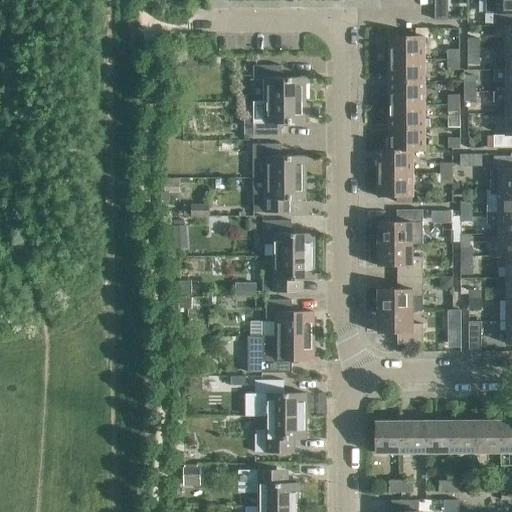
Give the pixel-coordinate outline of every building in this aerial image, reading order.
[(511,26),(511,0),(486,0),(486,15),(493,15),(493,27),(505,26),(511,26)] [(390,60),(424,59),(424,36),(390,36),(390,60)] [(467,39),(467,47),(480,47),(480,39),(467,39)] [(480,57),(480,47),(467,47),(467,57),(480,57)] [(511,69),(511,47),(505,48),(495,48),(495,57),(505,57),(505,69),(511,69)] [(448,50),(448,60),(459,60),(459,50),(448,50)] [(390,82),(424,82),(424,59),(390,60),(390,82)] [(460,70),(459,60),(448,60),(448,70),(460,70)] [(264,103),(305,103),(305,79),(281,79),(281,66),(253,66),(253,79),(264,79),(264,103)] [(511,69),(505,69),(505,70),(493,70),(493,81),(505,81),(505,92),(511,91),(511,69)] [(424,82),(390,82),(390,105),(424,105),(424,82)] [(464,92),(475,92),(475,83),(464,83),(464,92)] [(506,114),(511,113),(511,91),(505,92),(493,92),(493,103),(505,103),(506,114)] [(475,101),(475,92),(464,92),(464,101),(475,101)] [(448,106),(460,106),(460,95),(448,96),(448,106)] [(305,103),(264,103),(264,115),(253,115),(253,136),(281,136),(281,125),(305,125),(305,103)] [(424,105),(390,105),(390,128),(424,128),(424,105)] [(460,116),(460,106),(448,106),(448,116),(460,116)] [(511,113),(506,114),(506,136),(493,136),(494,148),(511,147),(511,113)] [(424,128),(390,128),(390,150),(390,151),(413,151),(413,152),(424,152),(424,128)] [(449,149),(460,148),(460,138),(449,138),(449,149)] [(263,179),(305,179),(305,157),(280,158),(280,144),(253,145),(253,157),(263,157),(263,179)] [(413,173),(413,152),(413,151),(390,151),(390,150),(377,150),(377,173),(413,173)] [(490,191),(511,191),(511,154),(511,156),(493,157),(493,168),(490,168),(490,191)] [(441,163),(441,173),(452,173),(452,163),(441,163)] [(413,173),(377,173),(378,197),(413,197),(413,173)] [(452,183),(452,173),(441,173),(440,183),(452,183)] [(305,179),(263,179),(263,192),(253,192),(253,213),(281,213),(281,201),(306,201),(305,179)] [(511,191),(490,191),(486,191),(486,213),(497,213),(511,212),(511,191)] [(460,213),(472,213),(472,203),(460,203),(460,213)] [(207,217),(207,205),(189,205),(190,217),(207,217)] [(378,244),(412,244),(412,232),(423,232),(422,210),(396,210),(396,222),(378,222),(378,244)] [(511,212),(497,213),(497,235),(511,234),(511,212)] [(472,222),(472,213),(460,213),(460,222),(472,222)] [(274,256),(313,256),(313,234),(291,234),(291,221),(262,221),(263,242),(274,242),(274,256)] [(511,234),(497,235),(497,257),(511,256),(511,234)] [(412,244),(378,244),(378,266),(397,266),(397,278),(423,278),(423,258),(412,258),(412,244)] [(460,256),(472,256),(472,247),(460,247),(460,256)] [(313,256),(274,256),(274,271),(262,271),(262,292),(292,292),(292,280),(313,280),(313,256)] [(472,266),(472,256),(460,256),(460,266),(472,266)] [(505,279),(511,278),(511,256),(497,257),(505,257),(505,279)] [(379,311),(413,311),(413,298),(423,298),(423,278),(397,278),(397,289),(379,289),(379,311)] [(467,300),(480,300),(480,291),(467,291),(467,300)] [(274,337),(313,337),(312,313),(291,313),(291,300),(265,301),(265,322),(274,322),(274,337)] [(480,300),(467,300),(468,309),(480,309),(480,300)] [(413,311),(379,311),(379,333),(397,333),(397,345),(423,345),(423,325),(413,325),(413,311)] [(468,350),(481,349),(480,322),(468,322),(468,350)] [(313,337),(274,337),(274,352),(262,352),(262,374),(292,373),(292,360),(313,360),(313,337)] [(265,404),(265,417),(306,416),(306,393),(284,393),(284,381),(256,380),(255,404),(265,404)] [(306,416),(265,417),(265,432),(255,432),(255,453),(284,453),(284,439),(306,439),(306,416)] [(475,422),(475,453),(499,453),(499,421),(475,422)] [(511,421),(499,421),(499,453),(511,453),(511,421)] [(401,454),(400,422),(375,422),(375,454),(401,454)] [(400,422),(401,454),(425,454),(425,422),(400,422)] [(450,454),(450,422),(425,422),(425,454),(450,454)] [(475,453),(475,422),(450,422),(450,454),(475,453)] [(199,481),(199,468),(182,468),(182,482),(199,481)] [(258,507),(299,507),(298,484),(275,484),(275,471),(238,471),(238,493),(257,493),(258,507)] [(388,493),(400,493),(400,481),(388,481),(388,493)] [(412,481),(400,481),(400,493),(411,493),(412,481)] [(437,493),(449,493),(449,481),(437,481),(437,493)] [(461,481),(449,481),(449,493),(461,493),(461,481)] [(487,493),(499,493),(499,481),(487,481),(487,493)] [(511,481),(499,481),(499,493),(511,493),(511,481)] [(432,511),(457,511),(458,500),(433,500),(432,511)]
